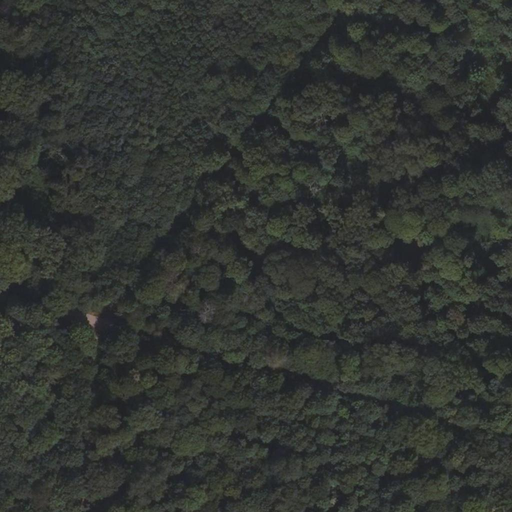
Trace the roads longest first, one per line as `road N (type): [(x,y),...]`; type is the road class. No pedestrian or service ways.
road 1 (track): [(511,438),(94,326)]
road 2 (track): [(94,326),(359,0)]
road 3 (track): [(84,511),(94,326)]
